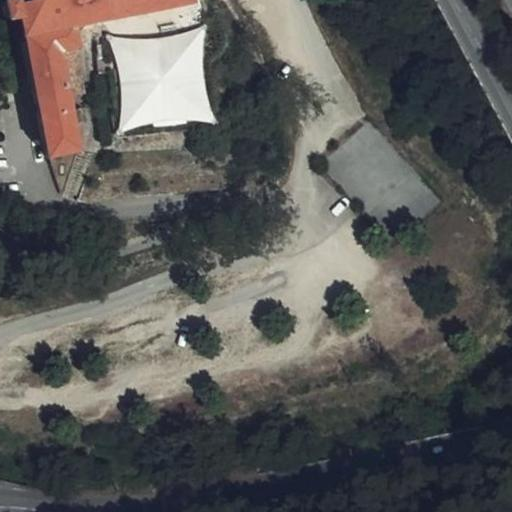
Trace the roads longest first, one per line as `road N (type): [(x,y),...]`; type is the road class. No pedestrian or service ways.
road 1 (secondary): [(511,429),(265,488),(114,508),(0,504)]
road 2 (track): [(0,258),(63,259),(158,206)]
road 3 (secondary): [(456,0),(511,111)]
